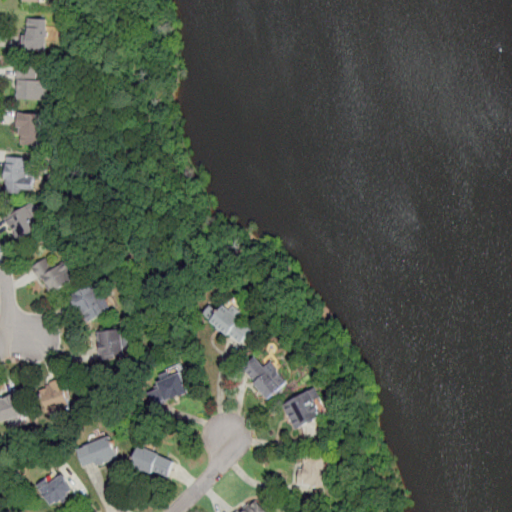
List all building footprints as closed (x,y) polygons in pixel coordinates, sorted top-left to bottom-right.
[(22,49),(47,52),(51,18),(26,15),(22,49)] [(17,97),(48,99),(50,78),(39,76),(39,64),(19,63),(17,97)] [(20,144),(41,145),(42,112),(19,111),(20,144)] [(6,155),(6,195),(24,195),(24,189),(37,190),(38,157),(6,155)] [(5,216),(20,241),(44,229),(35,217),(42,212),(32,200),(5,216)] [(51,292),(77,278),(68,260),(55,268),(46,255),(30,266),(51,292)] [(101,283),(113,308),(85,323),(72,297),(101,283)] [(210,319),(232,337),(234,333),(244,343),(255,332),(241,320),(246,314),(236,304),(232,308),(224,304),(210,319)] [(123,328),(126,352),(101,357),(96,333),(123,328)] [(243,369),(270,399),(290,383),(277,371),(280,369),(272,359),(264,364),(257,356),(243,369)] [(39,389),(46,411),(72,405),(61,371),(47,376),(50,384),(39,389)] [(183,373),(191,392),(157,405),(149,392),(164,388),(161,382),(183,373)] [(0,397),(0,422),(24,414),(23,407),(31,405),(26,388),(0,397)] [(310,390),(324,414),(300,429),(285,406),(310,390)] [(111,434),(121,456),(98,466),(96,460),(84,466),(78,449),(111,434)] [(141,445),(177,461),(170,478),(154,470),(152,475),(131,466),(141,445)] [(326,455),(324,487),(299,484),(301,467),(307,468),(308,453),(326,455)] [(52,482),(65,473),(75,489),(51,504),(38,485),(46,478),(52,482)] [(234,511),(268,511),(257,500),(253,505),(250,502),(242,511),(239,508),(234,511)]
